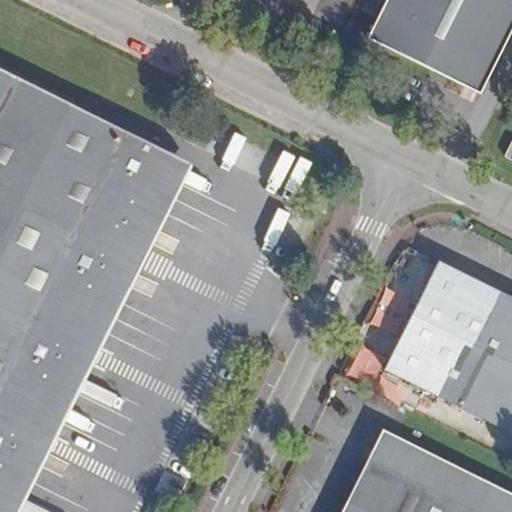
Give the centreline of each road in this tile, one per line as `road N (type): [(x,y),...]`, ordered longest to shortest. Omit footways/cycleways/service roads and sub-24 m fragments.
road 1 (residential): [(409,155),(230,511)]
road 2 (residential): [(98,0),(409,155)]
